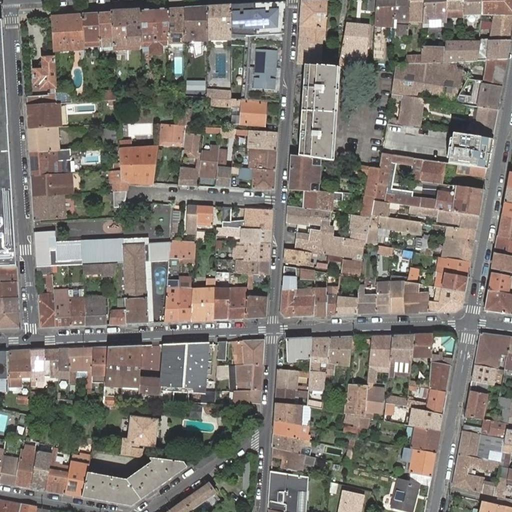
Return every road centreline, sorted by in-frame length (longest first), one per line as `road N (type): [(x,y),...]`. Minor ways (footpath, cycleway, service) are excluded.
road 1 (residential): [(31,340),(11,0)]
road 2 (residential): [(470,324),(511,82)]
road 3 (residential): [(31,340),(274,329)]
road 4 (residential): [(293,0),(281,200)]
road 5 (residential): [(274,329),(470,324)]
road 6 (residential): [(439,487),(470,324)]
road 7 (residential): [(131,193),(281,200)]
road 8 (residential): [(267,433),(154,511)]
road 9 (residential): [(281,200),(274,329)]
